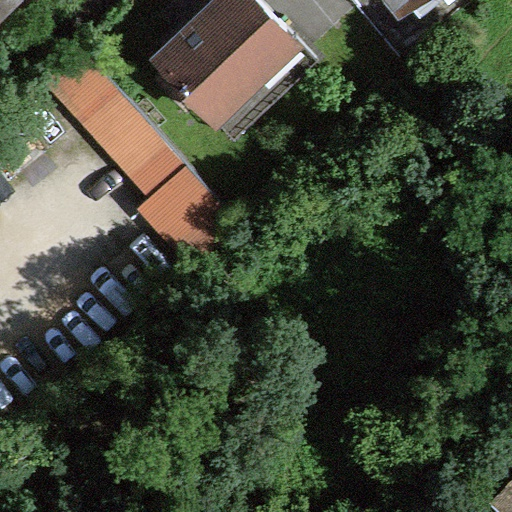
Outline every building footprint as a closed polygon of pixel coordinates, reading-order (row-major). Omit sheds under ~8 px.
[(277,94),(318,55),(279,13),(266,0),(215,0),(181,33),(188,40),(166,61),(215,112),(257,72),(277,94)] [(159,53),(166,61),(188,40),(181,33),(159,53)] [(123,87),(88,48),(60,73),(95,112),(123,87)] [(91,116),(159,190),(190,161),(123,87),(95,112),(91,116)] [(204,265),(248,225),(190,161),(159,190),(146,201),(204,265)] [(511,474),(497,490),(511,504),(511,474)]
